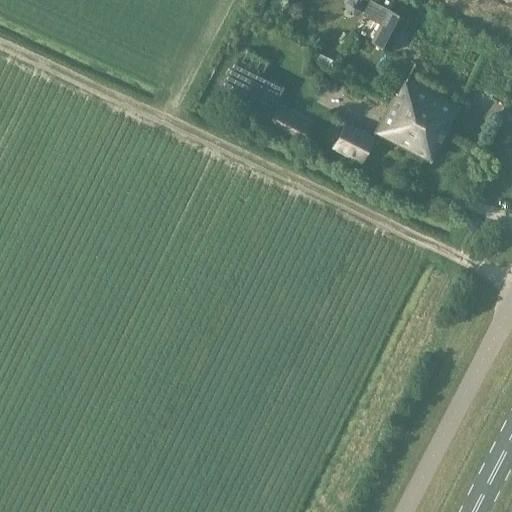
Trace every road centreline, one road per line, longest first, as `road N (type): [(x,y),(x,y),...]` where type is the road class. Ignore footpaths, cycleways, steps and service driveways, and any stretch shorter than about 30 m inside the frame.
road 1 (track): [(511,285),(0,48)]
road 2 (unclassified): [(511,298),(401,511)]
